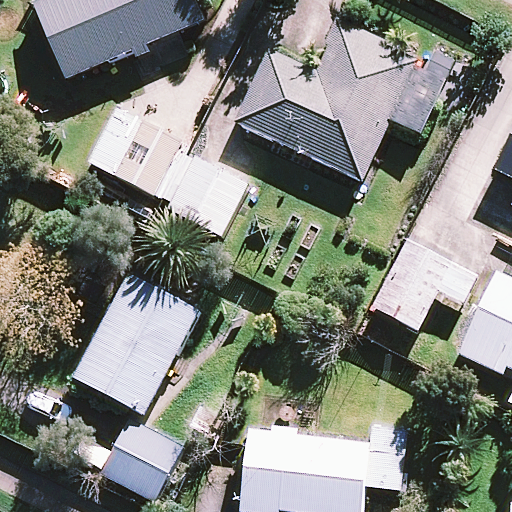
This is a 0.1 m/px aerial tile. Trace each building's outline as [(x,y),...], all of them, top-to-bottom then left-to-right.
[(70,0),(48,10),(82,87),(145,60),(148,65),(163,59),(160,53),(219,28),(206,0),(70,0)] [(247,131),(376,191),(434,66),(357,30),(353,28),(329,79),(282,57),(247,131)] [(129,185),(156,129),(127,115),(100,170),(129,185)] [(129,185),(170,204),(197,149),(156,129),(129,185)] [(182,220),(235,246),(262,190),(209,164),(182,220)] [(384,315),(431,339),(452,300),(466,272),(419,248),(384,315)] [(490,284),(466,272),(452,300),(475,311),(490,284)] [(511,280),(510,280),(471,362),(511,381),(511,280)] [(160,423),(214,319),(140,281),(86,385),(160,423)] [(114,482),(167,510),(196,454),(143,426),(114,482)] [(379,493),(413,497),(420,438),(386,434),(384,451),(379,493)] [(376,511),(379,493),(384,451),(264,436),(254,511),(376,511)]
